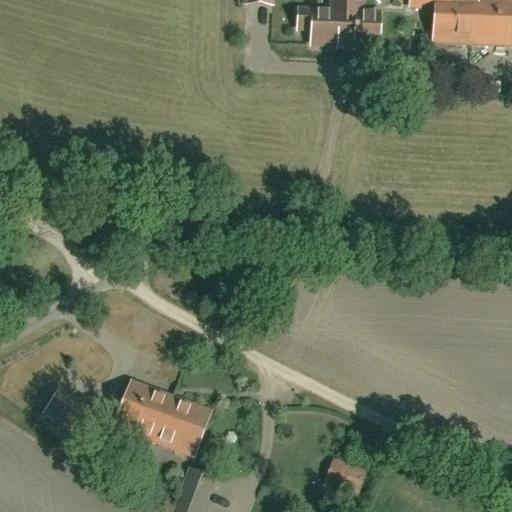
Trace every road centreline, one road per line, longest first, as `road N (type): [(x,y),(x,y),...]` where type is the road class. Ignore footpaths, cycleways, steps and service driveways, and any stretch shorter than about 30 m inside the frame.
road 1 (track): [(511,487),(191,322),(118,276)]
road 2 (unclassified): [(511,255),(223,244),(157,258),(99,287)]
road 3 (unclassified): [(99,287),(75,257),(0,202)]
